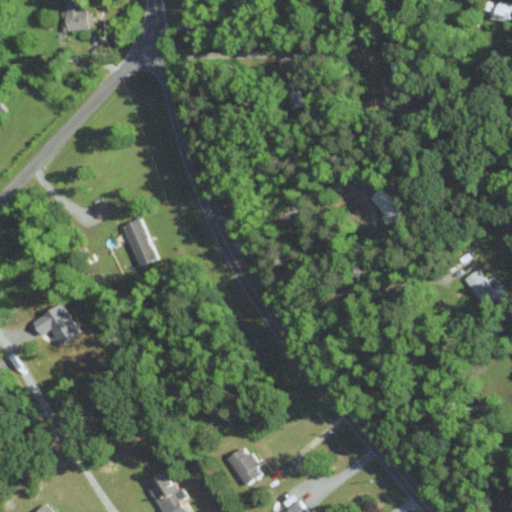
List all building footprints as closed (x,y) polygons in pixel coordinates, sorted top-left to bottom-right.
[(65,29),(96,28),(96,9),(86,10),(85,0),(68,0),(69,10),(65,10),(65,29)] [(493,18),(507,18),(507,14),(511,13),(511,2),(493,2),(493,18)] [(0,115),(11,111),(5,98),(0,100),(0,115)] [(397,230),(410,217),(381,186),(368,198),(397,230)] [(127,224),(140,265),(161,258),(147,217),(127,224)] [(496,297),(476,268),(462,277),(482,307),(496,297)] [(56,328),(66,345),(87,333),(68,302),(37,320),(46,334),(56,328)] [(232,457),(249,485),(264,476),(260,469),(264,467),(251,445),(232,457)] [(166,511),(194,511),(197,510),(172,469),(153,480),(157,487),(153,489),(166,511)] [(285,511),(311,511),(306,502),(285,511)] [(57,511),(46,503),(38,511),(57,511)]
